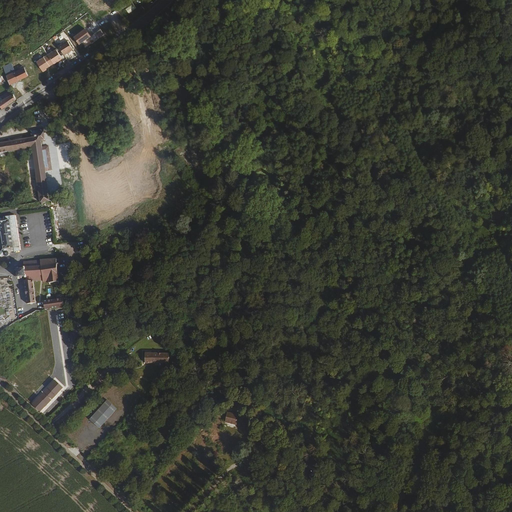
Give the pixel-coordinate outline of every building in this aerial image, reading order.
[(132,3),(125,9),(129,14),(136,8),(132,3)] [(91,35),(86,28),(74,36),(79,43),(91,35)] [(68,40),(59,45),(65,54),(73,48),(68,40)] [(57,48),(48,54),(55,63),(63,58),(57,48)] [(3,67),(6,73),(14,70),(10,63),(3,67)] [(29,74),(29,75),(35,71),(33,66),(32,65),(28,67),(29,69),(27,70),(29,74)] [(23,69),(16,72),(19,79),(29,75),(29,74),(27,70),(26,67),(23,69)] [(16,72),(8,76),(11,83),(16,81),(19,79),(16,72)] [(7,98),(0,101),(0,104),(2,108),(16,98),(14,93),(13,93),(12,92),(11,93),(10,91),(5,94),(7,98)] [(0,142),(0,222),(3,248),(0,252),(0,262),(0,260),(0,256),(2,257),(4,254),(4,255),(5,256),(7,256),(8,256),(8,255),(9,254),(9,253),(8,252),(8,251),(14,250),(14,251),(20,250),(18,238),(17,238),(15,227),(16,227),(15,214),(9,215),(9,216),(3,217),(3,219),(2,219),(0,217),(0,152),(33,147),(40,202),(49,200),(45,173),(51,172),(48,148),(41,148),(41,142),(42,141),(44,141),(43,133),(42,130),(29,132),(29,138),(0,142)] [(58,260),(57,258),(55,259),(55,257),(54,257),(54,259),(47,260),(47,258),(46,259),(46,260),(41,260),(41,259),(40,259),(40,260),(37,261),(37,259),(36,259),(36,261),(33,261),(33,260),(32,260),(32,261),(28,261),(28,260),(27,260),(27,262),(24,262),(24,261),(23,261),(23,267),(22,268),(19,269),(19,268),(18,268),(17,269),(18,270),(18,275),(17,275),(17,277),(18,277),(18,278),(19,277),(21,278),(21,277),(22,277),(25,276),(25,278),(26,281),(32,282),(34,282),(34,281),(43,280),(44,282),(46,281),(48,281),(48,282),(47,283),(47,284),(48,283),(48,284),(50,284),(50,282),(53,282),(57,281),(58,282),(59,282),(59,280),(58,276),(60,276),(60,275),(58,275),(57,268),(59,268),(59,266),(57,267),(56,260),(58,260)] [(34,282),(32,282),(26,281),(24,281),(28,304),(36,303),(34,282)] [(44,301),(46,310),(64,307),(63,298),(56,299),(44,301)] [(167,365),(167,359),(168,354),(150,354),(149,364),(167,365)] [(98,428),(116,409),(106,400),(88,419),(98,428)] [(236,418),(226,415),(225,416),(222,416),(221,419),(225,419),(224,421),(235,423),(236,418)]
